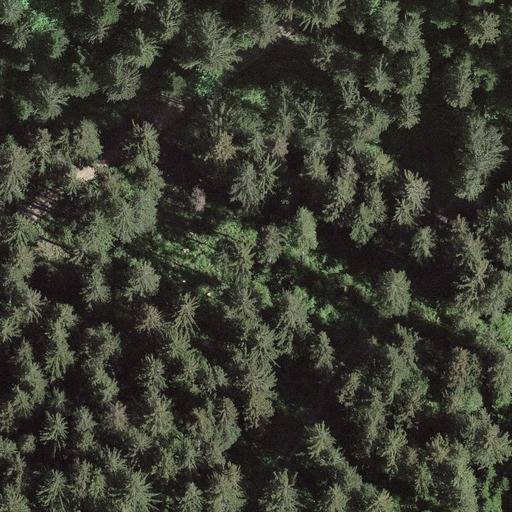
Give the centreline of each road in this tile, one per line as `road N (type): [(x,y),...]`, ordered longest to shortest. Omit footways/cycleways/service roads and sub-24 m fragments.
road 1 (track): [(0,240),(227,91),(363,19),(420,0)]
road 2 (track): [(511,139),(454,193),(250,511)]
